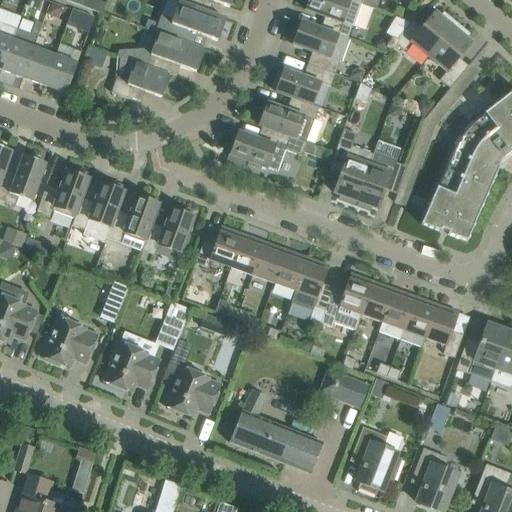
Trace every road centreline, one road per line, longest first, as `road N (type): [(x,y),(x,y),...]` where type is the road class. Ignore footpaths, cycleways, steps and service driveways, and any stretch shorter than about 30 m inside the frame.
road 1 (unclassified): [(324,511),(0,383)]
road 2 (residential): [(0,108),(96,140),(166,134),(217,101),(242,72),(270,0)]
road 3 (residential): [(478,284),(171,172)]
